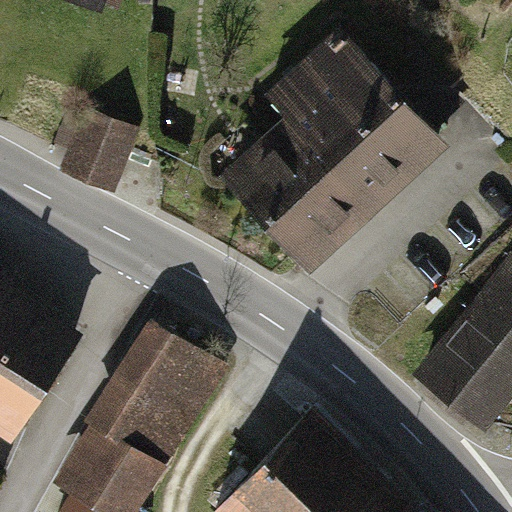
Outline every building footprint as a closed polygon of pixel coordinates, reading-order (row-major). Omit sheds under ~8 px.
[(106,0),(77,0),(103,9),(106,0)] [(284,110),(216,172),(309,273),(454,142),(439,125),(466,100),(424,54),(397,79),(341,18),(264,88),(284,110)] [(61,163),(112,187),(139,128),(88,105),(61,163)] [(511,255),(416,370),(487,429),(511,399),(511,255)] [(82,327),(0,274),(0,430),(11,437),(82,327)] [(136,511),(231,360),(151,311),(84,418),(90,422),(55,478),(73,489),(59,511),(136,511)] [(429,511),(311,401),(215,503),(213,511),(429,511)]
